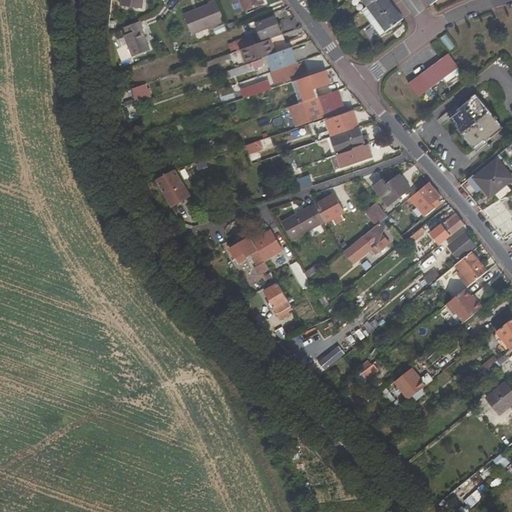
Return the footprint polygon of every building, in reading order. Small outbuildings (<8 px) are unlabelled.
[(183,14),(192,35),(225,22),(215,0),(213,0),(208,2),(209,4),(183,14)] [(239,0),(244,11),(264,3),(263,0),(239,0)] [(377,0),(368,8),(377,19),(393,7),(390,4),(391,3),(389,0),(377,0)] [(395,6),(393,7),(395,10),(396,10),(399,13),(398,14),(402,20),(404,19),(395,6)] [(393,7),(377,19),(386,32),(402,20),(398,14),(399,13),(396,10),(395,10),(393,7)] [(238,51),(241,50),(283,35),(284,35),(282,32),(275,17),(257,24),(260,32),(235,43),(238,51)] [(140,23),(125,29),(128,36),(124,37),(133,59),(150,52),(141,30),(143,30),(140,23)] [(288,49),(283,35),(241,50),(246,64),(288,49)] [(283,68),(298,63),(294,53),(279,58),(273,63),(275,70),(282,68),(283,68)] [(410,83),(419,96),(459,67),(449,54),(410,83)] [(228,72),(231,77),(264,66),(262,60),(228,72)] [(301,73),(302,74),(307,73),(304,63),(298,65),(298,63),(283,68),(286,78),(301,73)] [(325,72),(301,79),(305,92),(329,85),(325,72)] [(268,84),(244,92),(246,98),(270,90),(268,84)] [(149,89),(132,92),(134,101),(151,98),(149,89)] [(344,111),(338,91),(319,97),(326,117),(344,111)] [(461,111),(451,119),(463,134),(490,112),(477,95),(460,109),(461,111)] [(287,99),(273,103),(276,112),(289,107),(287,99)] [(328,123),(333,137),(359,128),(353,111),(335,117),(336,121),(328,123)] [(463,134),(475,149),(485,140),(487,142),(503,128),(490,112),(463,134)] [(365,144),(359,128),(333,137),(331,137),(338,156),(357,150),(356,147),(365,144)] [(256,142),(246,146),(249,153),(259,150),(256,142)] [(343,168),(360,162),(357,150),(338,156),(340,162),(341,161),(343,168)] [(511,176),(498,160),(475,178),(491,197),(511,180),(511,176)] [(166,195),(186,185),(176,170),(158,179),(166,195)] [(400,175),(387,185),(382,180),(374,186),(390,205),(411,188),(400,175)] [(430,183),(412,198),(416,204),(417,205),(423,201),(424,203),(428,200),(432,206),(433,205),(436,209),(442,204),(439,200),(442,198),(430,183)] [(327,223),(333,219),(336,225),(345,220),(341,214),(345,212),(335,194),(317,204),(327,223)] [(380,223),(386,218),(388,217),(377,203),(366,212),(377,226),(380,223)] [(410,219),(421,211),(417,205),(416,204),(405,212),(410,219)] [(283,222),(293,241),(321,225),(310,207),(283,222)] [(451,236),(465,225),(452,209),(438,220),(451,236)] [(386,229),(380,223),(377,226),(365,236),(379,252),(390,244),(381,233),(386,229)] [(426,232),(423,228),(411,238),(415,242),(426,232)] [(253,241),(265,261),(283,250),(271,231),(253,241)] [(449,246),(460,259),(476,246),(466,233),(449,246)] [(267,281),(274,277),(265,261),(250,237),(231,249),(240,264),(248,259),(248,258),(251,256),(257,267),(255,269),(264,283),(267,281)] [(457,265),(473,284),(488,271),(472,252),(457,265)] [(369,257),(360,264),(367,273),(376,266),(369,257)] [(304,288),(310,284),(309,281),(304,274),(298,261),(291,265),(304,288)] [(317,264),(304,274),(309,281),(322,271),(317,264)] [(425,278),(429,284),(440,276),(436,270),(425,278)] [(269,286),(277,281),(274,277),(267,281),(269,286)] [(289,313),(294,310),(278,284),(265,291),(282,320),(290,314),(289,313)] [(456,315),(458,313),(466,322),(486,306),(475,294),(473,295),(468,288),(448,304),(456,315)] [(446,306),(462,326),(466,322),(458,313),(456,315),(448,304),(446,306)] [(508,345),(511,349),(511,348),(511,321),(498,333),(501,337),(508,345)] [(276,332),(282,342),(288,339),(283,329),(276,332)] [(504,349),(508,345),(501,337),(496,340),(504,349)] [(338,346),(319,362),(325,370),(345,354),(338,346)] [(511,356),(511,355),(509,352),(497,361),(495,363),(499,367),(511,356)] [(494,357),(482,367),(485,370),(495,363),(497,361),(494,357)] [(499,367),(495,363),(485,371),(489,375),(499,367)] [(373,364),(363,373),(367,379),(378,370),(373,364)] [(420,378),(413,369),(396,383),(408,397),(416,390),(412,385),(420,378)] [(487,398),(501,415),(511,405),(511,390),(506,383),(487,398)] [(424,388),(410,399),(414,404),(428,392),(424,388)] [(397,401),(389,407),(393,413),(401,406),(397,401)] [(494,460),(495,461),(502,469),(502,470),(510,463),(502,453),(494,460)] [(458,504),(502,469),(495,461),(480,474),(481,475),(453,497),(458,504)]
